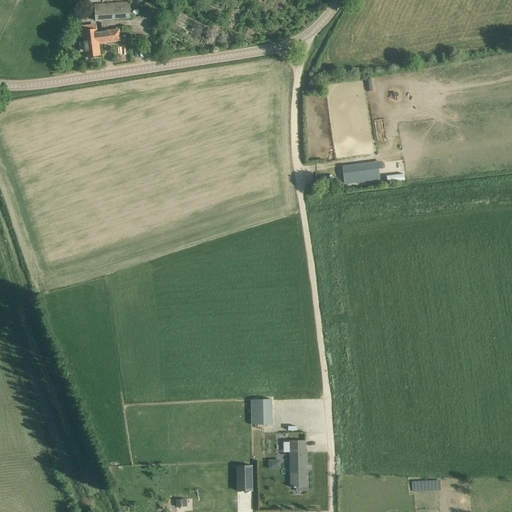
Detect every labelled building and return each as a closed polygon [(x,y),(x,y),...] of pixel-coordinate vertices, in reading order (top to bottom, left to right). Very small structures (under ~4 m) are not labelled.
[(93,5),(95,22),(131,19),(130,2),(93,5)] [(97,30),(96,25),(83,26),(83,32),(85,42),(79,43),(80,53),(86,52),(87,58),(100,56),(99,44),(97,32),(97,30)] [(119,30),(97,32),(99,44),(120,42),(119,30)] [(377,164),(342,169),(344,184),(379,179),(377,164)] [(271,400),(251,401),(252,424),(272,424),(271,400)] [(290,488),(307,487),(306,441),(301,441),(300,437),(294,437),(295,441),(289,441),(290,488)] [(267,460),(268,469),(279,468),(279,459),(267,460)] [(252,491),(252,466),(237,466),(237,491),(252,491)]
